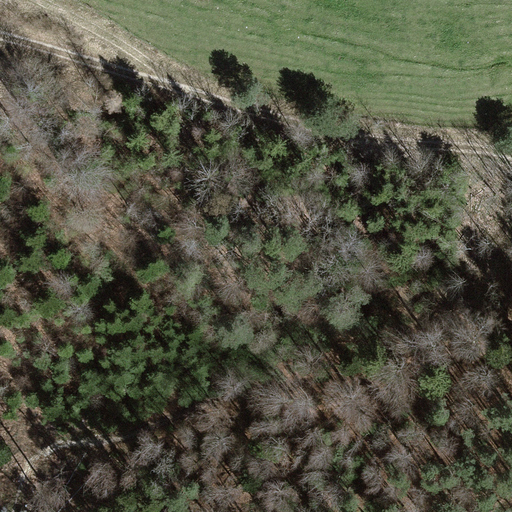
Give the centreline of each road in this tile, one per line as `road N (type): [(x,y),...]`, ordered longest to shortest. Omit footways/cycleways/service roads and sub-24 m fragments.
road 1 (track): [(0,37),(354,138),(511,158)]
road 2 (track): [(35,0),(108,37),(161,86)]
